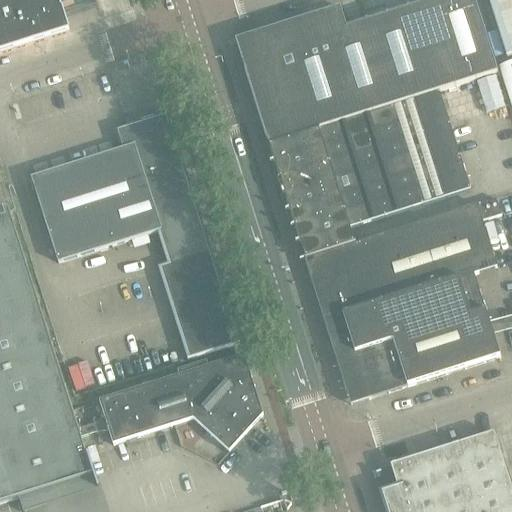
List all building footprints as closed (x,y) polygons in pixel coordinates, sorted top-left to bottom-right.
[(75,8),(74,8),(91,3),(89,0),(0,0),(0,56),(70,34),(63,12),(75,8)] [(340,10),(236,43),(269,148),(439,94),(498,75),(473,0),(443,0),(347,31),(340,10)] [(511,0),(488,0),(507,59),(511,57),(511,0)] [(511,64),(501,68),(511,103),(511,64)] [(439,94),(269,148),(269,149),(270,149),(280,181),(284,197),(285,197),(300,246),(305,262),(355,246),(350,230),(471,192),(450,126),(440,96),(439,94)] [(160,233),(171,268),(162,271),(190,360),(187,361),(187,362),(240,345),(240,344),(237,345),(193,206),(196,205),(168,114),(114,131),(120,153),(32,181),(58,266),(160,233)] [(483,224),(502,218),(496,201),(355,246),(305,262),(351,407),(500,360),(474,277),(497,270),(483,224)] [(0,505),(19,500),(20,499),(92,476),(88,462),(90,461),(88,456),(87,457),(81,439),(108,431),(113,448),(194,422),(224,450),(230,455),(263,418),(251,379),(244,358),(237,361),(232,362),(231,360),(208,367),(207,365),(178,374),(179,379),(111,401),(100,404),(106,424),(79,432),(10,214),(10,213),(9,213),(9,212),(9,211),(8,211),(7,210),(6,210),(5,210),(4,210),(3,210),(0,210),(0,505)] [(511,511),(511,492),(494,436),(372,475),(384,511),(511,511)]
